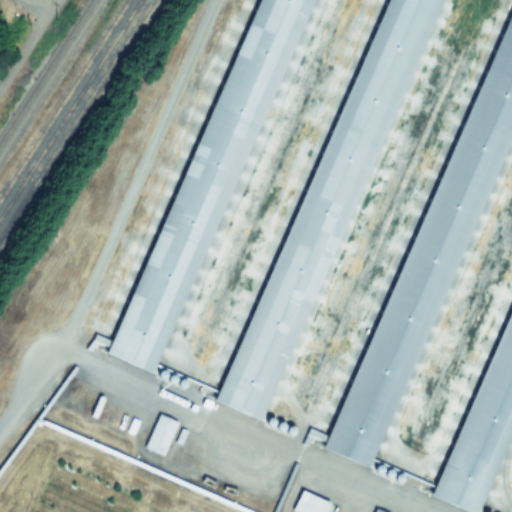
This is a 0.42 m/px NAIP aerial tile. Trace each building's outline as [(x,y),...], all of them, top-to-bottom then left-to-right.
[(246,0),(118,360),(165,377),(299,0),(246,0)] [(425,0),(372,0),(226,408),(273,425),(425,0)] [(374,470),(511,118),(511,0),(505,0),(328,452),(374,470)] [(492,511),(511,457),(511,309),(443,503),(468,511),(492,511)] [(175,422),(157,415),(143,449),(162,456),(175,422)] [(291,511),(325,511),(329,503),(299,491),(291,511)]
